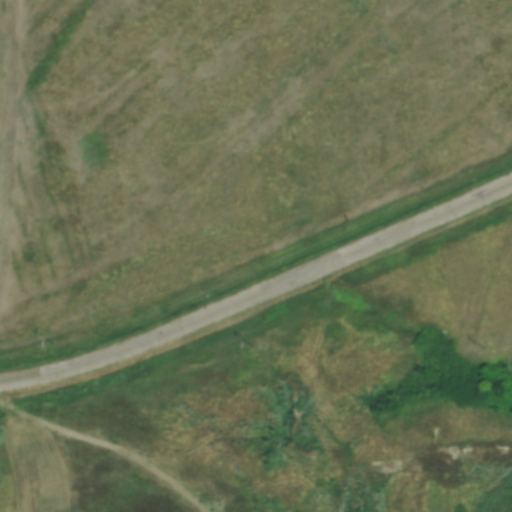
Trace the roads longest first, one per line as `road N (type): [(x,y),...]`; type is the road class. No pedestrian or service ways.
road 1 (residential): [(511,184),(150,344),(0,386)]
road 2 (track): [(0,130),(2,0)]
